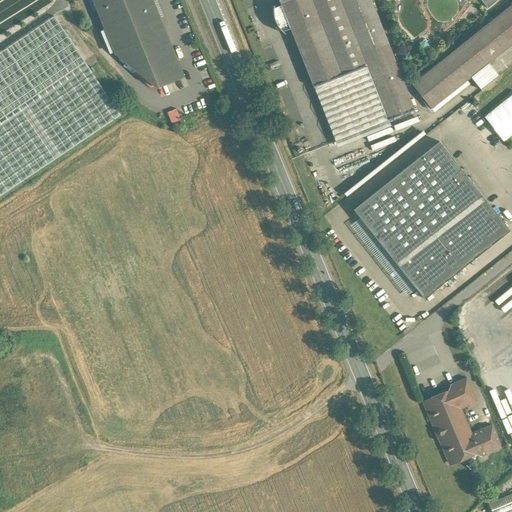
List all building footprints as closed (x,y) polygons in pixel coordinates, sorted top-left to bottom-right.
[(0,0),(0,26),(12,27),(52,0),(51,0),(0,0)] [(93,0),(115,52),(157,87),(183,77),(151,0),(93,0)] [(278,0),(313,87),(314,87),(335,141),(389,120),(414,110),(371,0),(278,0)] [(481,0),(488,8),(497,0),(481,0)] [(511,3),(412,84),(431,109),(511,44),(511,3)] [(54,16),(0,52),(0,196),(121,115),(85,62),(54,16)] [(493,228),(430,149),(353,210),(385,250),(382,253),(387,260),(391,257),(416,289),(493,228)] [(467,378),(451,385),(452,389),(434,397),(435,400),(427,403),(438,429),(445,426),(447,433),(440,436),(451,461),(459,457),(461,460),(483,451),(485,451),(487,454),(502,448),(492,424),(472,433),(461,408),(467,405),(469,408),(478,404),(467,378)] [(511,393),(506,380),(490,387),(501,412),(511,406),(511,393)] [(511,511),(511,433),(510,434),(511,439),(511,493),(488,504),(491,511),(511,511)]
